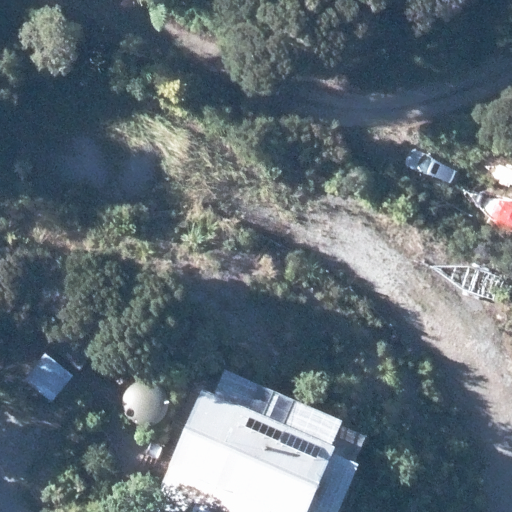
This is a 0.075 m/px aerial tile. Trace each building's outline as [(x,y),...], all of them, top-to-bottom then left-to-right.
[(0,71),(24,71),(24,24),(0,24),(0,71)] [(0,142),(85,200),(102,175),(0,105),(0,142)] [(110,171),(108,205),(169,211),(172,177),(110,171)] [(23,377),(50,397),(106,318),(78,300),(23,377)] [(203,379),(170,458),(302,511),(305,511),(336,435),(203,379)]
